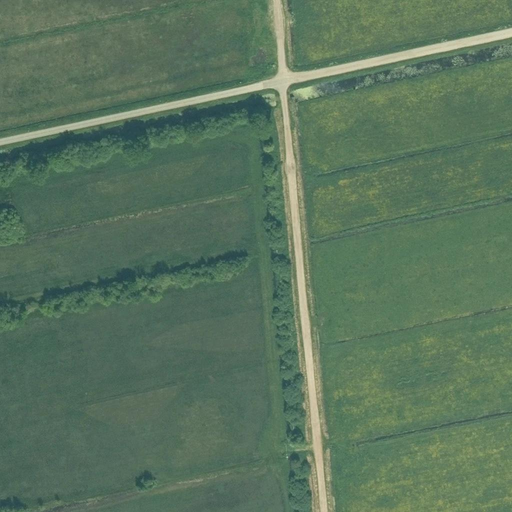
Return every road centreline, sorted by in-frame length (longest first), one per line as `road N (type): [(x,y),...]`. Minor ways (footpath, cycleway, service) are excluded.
road 1 (unclassified): [(511,31),(0,140)]
road 2 (track): [(323,511),(275,0)]
